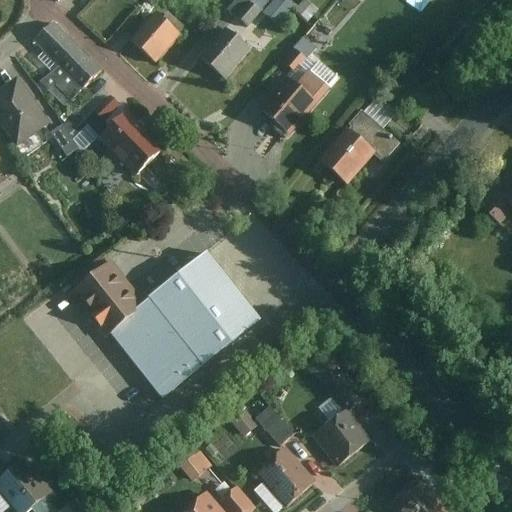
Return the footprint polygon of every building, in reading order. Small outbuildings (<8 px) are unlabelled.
[(252,29),(276,2),(273,0),(256,0),(255,0),(239,0),(230,10),(252,29)] [(298,2),(294,0),(276,0),(268,15),(285,25),(298,2)] [(184,38),(160,17),(135,46),(159,67),(184,38)] [(106,74),(55,27),(37,46),(61,68),(41,89),(65,111),(85,90),(88,93),(106,74)] [(253,53),(228,32),(203,62),(229,82),(253,53)] [(20,82),(0,96),(0,121),(22,151),(54,128),(20,82)] [(319,105),(294,83),(266,115),(291,137),(319,105)] [(81,113),(55,137),(78,161),(104,136),(81,113)] [(166,152),(129,116),(103,143),(141,179),(166,152)] [(378,156),(349,133),(322,166),(350,189),(378,156)] [(511,176),(482,210),(503,228),(511,218),(511,176)] [(146,310),(112,269),(73,301),(107,343),(146,310)] [(378,444),(352,413),(317,441),(343,472),(378,444)] [(282,414),(267,425),(283,448),(298,437),(282,414)] [(288,511),(318,486),(287,451),(257,478),(287,511),(288,511)] [(204,452),(185,466),(197,482),(216,469),(204,452)] [(31,511),(55,491),(26,460),(0,484),(0,492),(18,511),(31,511)] [(454,511),(422,479),(393,507),(398,511),(454,511)] [(256,511),(239,492),(220,509),(222,511),(256,511)] [(209,496),(190,511),(222,511),(220,509),(209,496)]
